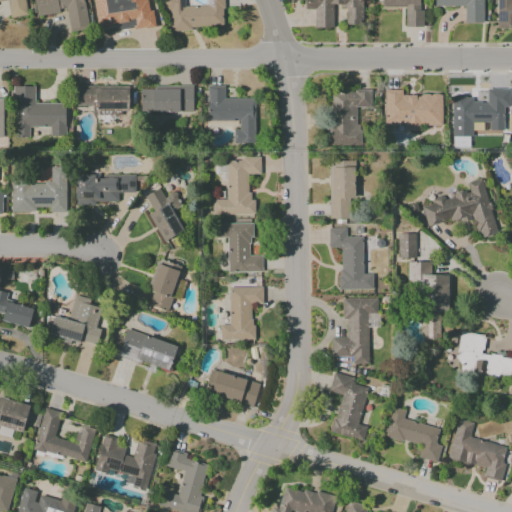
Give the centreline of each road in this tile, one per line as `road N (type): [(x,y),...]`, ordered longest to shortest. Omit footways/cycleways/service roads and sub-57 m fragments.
road 1 (residential): [(263,0),(295,94),(298,372),(234,511)]
road 2 (residential): [(500,511),(0,361)]
road 3 (residential): [(511,58),(0,60)]
